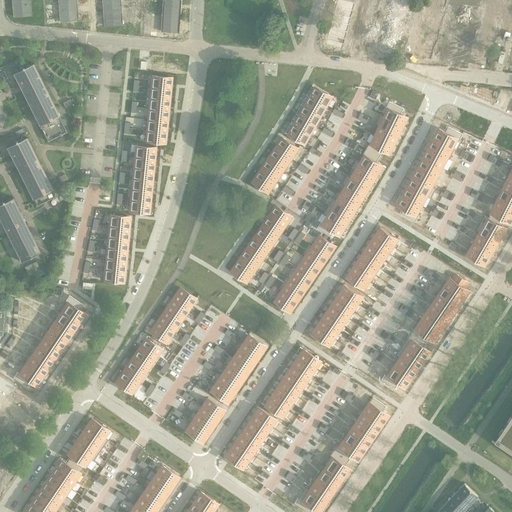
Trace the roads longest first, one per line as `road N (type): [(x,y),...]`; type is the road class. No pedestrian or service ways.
road 1 (residential): [(202,469),(377,210),(438,94)]
road 2 (residential): [(85,389),(163,240),(201,70),(197,48)]
road 3 (residential): [(7,29),(197,48)]
road 4 (residential): [(408,414),(511,256)]
road 5 (residential): [(1,511),(85,389)]
road 6 (residential): [(202,469),(85,389)]
road 7 (residential): [(305,62),(371,67),(438,94)]
road 8 (residential): [(408,414),(511,485)]
